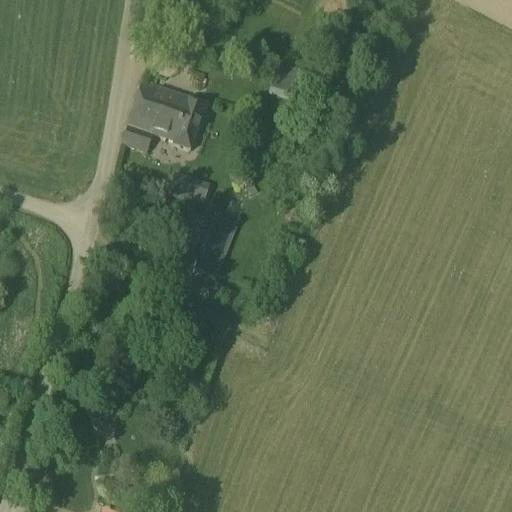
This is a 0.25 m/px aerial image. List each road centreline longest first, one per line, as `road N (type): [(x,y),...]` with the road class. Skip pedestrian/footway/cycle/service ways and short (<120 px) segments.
road 1 (unclassified): [(6,511),(93,226)]
road 2 (unclassified): [(93,226),(132,0)]
